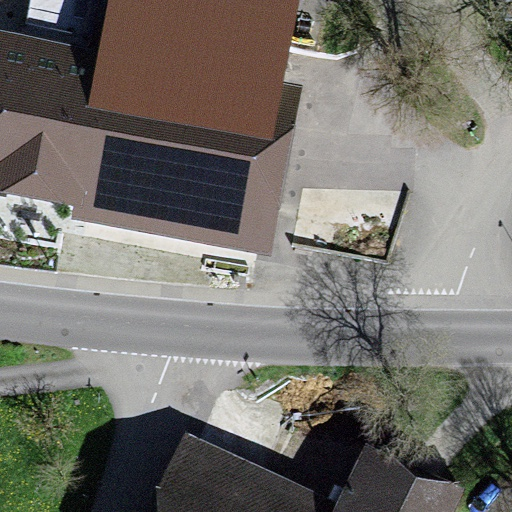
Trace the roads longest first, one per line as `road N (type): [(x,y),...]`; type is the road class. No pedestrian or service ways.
road 1 (tertiary): [(453,336),(178,325)]
road 2 (residential): [(113,511),(178,325)]
road 3 (unclassified): [(453,336),(462,268),(511,161)]
road 4 (tertiary): [(178,325),(0,309)]
